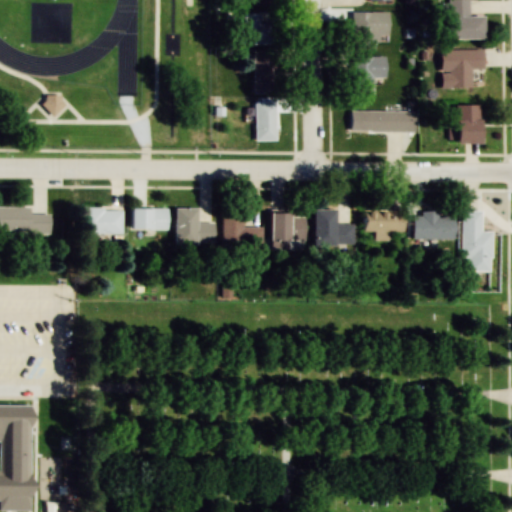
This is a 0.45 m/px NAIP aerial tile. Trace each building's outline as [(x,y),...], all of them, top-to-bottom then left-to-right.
[(481,16),(467,16),(466,0),(444,0),(445,39),(481,39),(481,16)] [(349,12),(349,49),(376,49),(375,35),(386,35),(386,12),(349,12)] [(267,44),(267,13),(240,13),(240,44),(267,44)] [(468,88),(468,69),(479,69),(479,49),(438,49),(438,88),(468,88)] [(250,94),(271,94),(271,51),(250,51),(250,94)] [(349,57),(349,95),(370,94),(370,77),(383,77),(383,57),(349,57)] [(56,113),(56,96),(42,96),(42,113),(56,113)] [(273,101),(251,101),(251,141),(273,141),(273,101)] [(479,105),(451,105),(451,143),(479,143),(479,105)] [(413,110),(347,110),(347,132),(413,132),(413,110)] [(25,206),(0,206),(0,232),(47,233),(47,214),(25,214),(25,206)] [(219,248),(260,248),(260,227),(240,227),(240,208),(219,207),(219,248)] [(119,234),(119,208),(77,208),(77,234),(119,234)] [(127,230),(163,230),(163,209),(127,209),(127,230)] [(171,209),(171,245),(211,245),(211,223),(193,223),(193,209),(171,209)] [(311,245),(352,245),(352,224),(333,224),(333,210),(311,210),(311,245)] [(372,241),(388,241),(388,232),(402,232),(402,210),(360,210),(360,232),(372,232),(372,241)] [(489,232),(479,232),(479,211),(459,211),(459,271),(489,271),(489,232)] [(451,213),(410,213),(410,239),(451,239),(451,213)] [(301,250),(301,214),(266,214),(266,250),(301,250)] [(26,405),(0,405),(0,511),(27,511),(26,405)]
